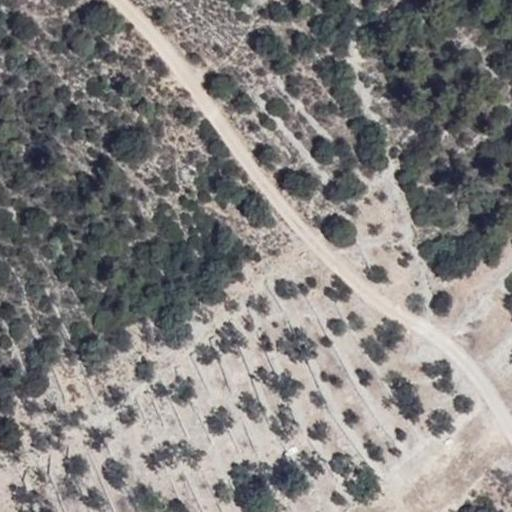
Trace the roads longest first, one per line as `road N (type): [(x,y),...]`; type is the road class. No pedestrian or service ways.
road 1 (track): [(419,323),(355,276),(285,208),(195,82),(123,0)]
road 2 (unclassified): [(511,427),(477,373),(419,323)]
